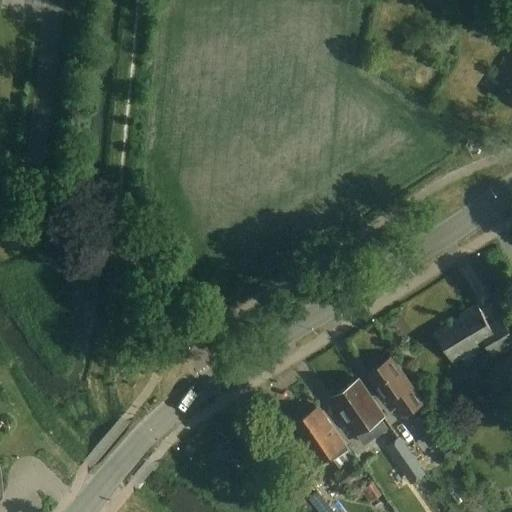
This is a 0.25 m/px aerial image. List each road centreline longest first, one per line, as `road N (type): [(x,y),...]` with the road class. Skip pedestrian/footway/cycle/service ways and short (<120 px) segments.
road 1 (residential): [(215,374),(128,241),(65,224),(39,203),(34,168),(56,0)]
road 2 (secondary): [(215,374),(379,280),(511,188)]
road 3 (secondary): [(80,511),(137,445),(215,374)]
